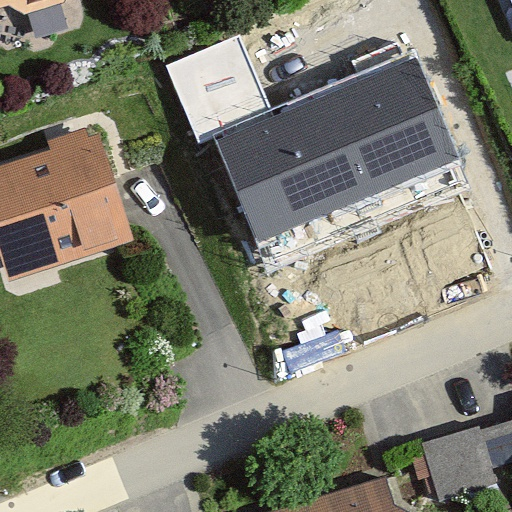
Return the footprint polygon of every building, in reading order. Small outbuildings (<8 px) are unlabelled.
[(0,0),(0,17),(64,0),(0,0)] [(413,59),(222,137),(264,240),(456,161),(413,59)] [(109,136),(0,168),(0,218),(18,276),(141,239),(109,136)] [(435,489),(511,478),(511,423),(428,434),(435,489)] [(403,511),(393,479),(281,511),(403,511)]
